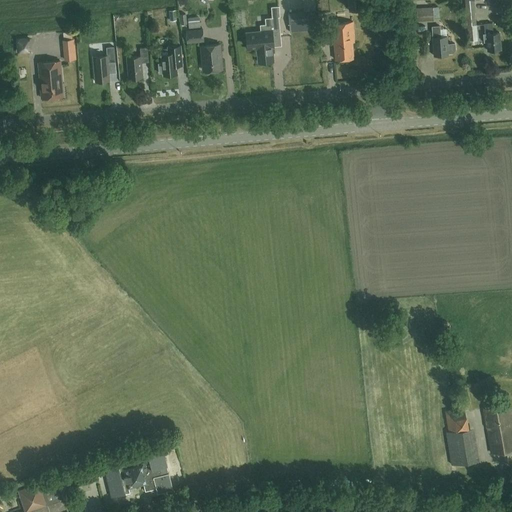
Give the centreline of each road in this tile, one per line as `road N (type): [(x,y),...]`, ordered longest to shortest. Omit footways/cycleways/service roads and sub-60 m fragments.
road 1 (secondary): [(0,160),(379,127)]
road 2 (unclassified): [(0,124),(376,91)]
road 3 (tertiary): [(231,511),(272,504),(511,510)]
road 4 (unclassified): [(376,91),(511,78)]
road 5 (secondary): [(379,127),(511,115)]
